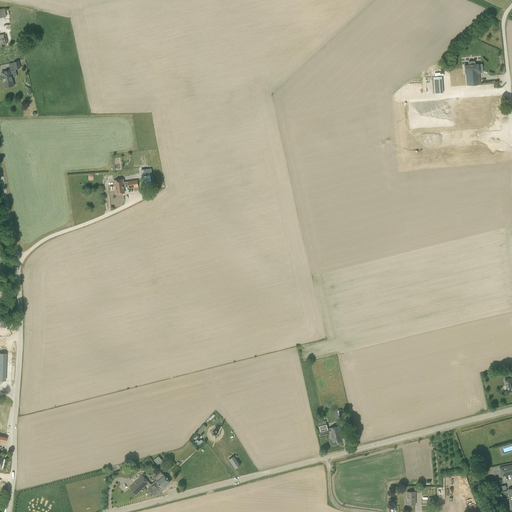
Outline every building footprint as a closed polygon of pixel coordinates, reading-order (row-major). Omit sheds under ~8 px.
[(468,62),(468,65),(464,66),(465,75),(466,75),(467,86),(480,85),(478,65),(475,65),(474,62),(468,62)] [(14,86),(10,70),(1,72),(5,88),(14,86)] [(464,85),(463,73),(453,75),(454,86),(464,85)] [(443,93),(442,77),(433,78),(434,94),(443,93)] [(460,104),(410,108),(411,128),(461,124),(460,104)] [(140,170),(143,186),(151,185),(149,169),(140,170)] [(138,187),(137,180),(127,181),(127,182),(123,182),(124,185),(114,186),(115,190),(116,190),(116,194),(124,193),(123,188),(128,187),(128,188),(138,187)] [(0,417),(8,419),(11,405),(4,404),(3,409),(0,408),(0,417)] [(203,424),(197,431),(200,435),(207,427),(203,424)] [(342,440),(338,426),(329,428),(327,428),(326,424),(319,426),(320,430),(319,431),(320,436),(330,433),(332,442),(342,440)] [(237,457),(236,455),(234,456),(229,460),(235,469),(240,465),(236,458),(237,457)] [(158,456),(154,460),(159,466),(163,462),(158,456)] [(511,464),(499,468),(501,476),(511,474),(511,464)] [(154,476),(157,480),(152,485),(148,483),(149,482),(142,475),(129,488),(136,495),(146,485),(149,487),(148,488),(155,495),(170,482),(161,471),(154,476)] [(406,505),(415,505),(415,492),(406,492),(406,505)]
